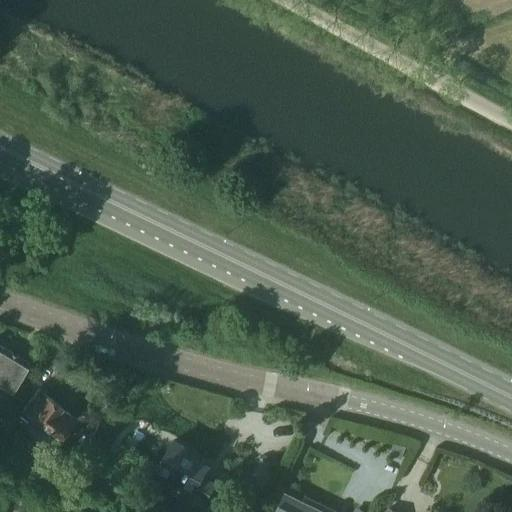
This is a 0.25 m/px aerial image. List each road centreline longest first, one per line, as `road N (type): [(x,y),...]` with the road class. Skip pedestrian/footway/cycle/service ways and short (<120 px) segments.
road 1 (tertiary): [(511,455),(414,419),(193,367),(0,303)]
road 2 (primary): [(511,396),(43,168)]
road 3 (unclassified): [(286,0),(511,121)]
road 4 (unclassified): [(139,511),(0,407)]
